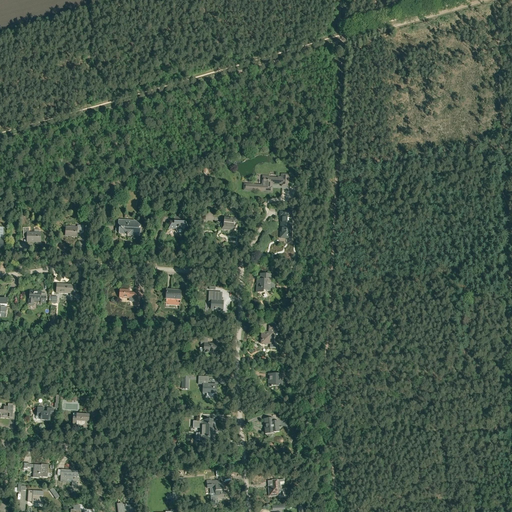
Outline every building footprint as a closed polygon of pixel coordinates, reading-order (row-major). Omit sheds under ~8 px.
[(281,175),(281,177),(278,177),(278,178),(269,178),(269,176),(263,176),(262,185),(254,185),(244,184),(244,190),(254,191),(271,192),(272,187),(271,187),(271,183),(282,184),(282,185),(288,186),(289,175),(281,175)] [(281,220),(284,220),(284,222),(281,222),(280,238),(290,238),(291,227),(291,223),(292,223),(292,213),(280,212),(280,216),(281,216),(281,220)] [(175,217),(174,224),(172,224),(169,228),(176,229),(178,232),(182,233),(185,227),(188,227),(185,222),(182,222),(182,217),(175,217)] [(236,219),(224,218),(223,225),(221,224),(221,229),(233,231),(234,224),(236,224),(236,219)] [(128,234),(140,235),(140,229),(139,228),(140,227),(141,227),(136,221),(118,220),(118,223),(116,225),(115,234),(126,234),(127,236),(128,234)] [(66,226),(65,235),(69,235),(69,237),(77,237),(77,233),(83,233),(84,226),(78,225),(77,228),(70,227),(66,226)] [(40,241),(41,233),(29,233),(29,228),(23,228),(23,238),(27,238),(27,242),(32,242),(32,241),(40,241)] [(274,287),(274,286),(274,285),(273,284),(272,284),(270,284),(271,274),(263,274),(263,280),(257,280),(256,293),(263,293),(263,291),(270,291),(270,288),(272,288),(273,288),(274,287)] [(57,284),(57,293),(71,294),(72,285),(57,284)] [(139,306),(139,302),(140,288),(136,288),(135,293),(128,293),(129,290),(120,290),(119,298),(128,298),(128,297),(131,297),(131,302),(135,302),(135,306),(139,306)] [(180,306),(180,291),(166,290),(165,305),(180,306)] [(46,303),(46,297),(46,294),(41,294),(41,292),(30,291),(29,299),(28,299),(28,305),(34,305),(34,301),(40,301),(40,303),(46,303)] [(222,301),(216,301),(216,292),(209,291),(208,303),(211,303),(211,309),(222,310),(222,301)] [(276,344),(272,344),(273,333),(273,330),(277,330),(277,327),(269,326),(268,330),(269,330),(269,332),(261,332),(260,344),(270,344),(270,348),(276,349),(276,344)] [(210,353),(210,356),(215,356),(216,344),(208,344),(208,338),(201,337),(200,346),(204,346),(204,352),(210,353)] [(278,373),(278,374),(268,374),(268,387),(272,387),(272,386),(279,386),(279,384),(282,384),(282,373),(278,373)] [(198,380),(198,384),(203,385),(202,393),(216,393),(216,389),(216,385),(207,384),(207,380),(198,380)] [(0,414),(1,415),(0,418),(7,418),(8,413),(13,414),(14,405),(8,404),(8,407),(1,407),(2,404),(0,403),(0,414)] [(47,408),(47,412),(43,412),(43,408),(37,408),(37,417),(41,417),(41,420),(49,421),(50,415),(53,415),(53,409),(47,408)] [(89,415),(76,414),(73,414),(72,427),(78,428),(78,424),(83,424),(83,428),(88,428),(89,415)] [(265,434),(274,434),(274,432),(279,432),(278,421),(273,421),(272,418),(263,419),(265,434)] [(214,422),(203,422),(202,422),(193,421),(192,429),(202,429),(202,434),(199,434),(199,441),(214,441),(214,434),(215,434),(215,429),(214,429),(215,422),(214,422)] [(27,469),(27,468),(34,468),(33,478),(31,478),(40,478),(40,477),(47,478),(48,465),(41,464),(41,466),(29,465),(29,464),(24,463),(23,469),(27,469)] [(79,480),(80,472),(61,470),(61,482),(66,482),(66,479),(72,480),(72,487),(77,487),(77,480),(79,480)] [(214,481),(211,481),(211,480),(206,481),(206,486),(212,485),(212,488),(215,488),(215,491),(215,496),(217,496),(217,499),(223,498),(223,496),(224,496),(224,491),(224,490),(224,484),(214,485),(214,481)] [(279,480),(271,481),(272,486),(268,487),(269,496),(281,495),(281,494),(281,490),(280,490),(279,480)] [(44,492),(28,491),(28,498),(32,499),(32,504),(43,504),(44,492)] [(130,506),(125,506),(122,506),(122,504),(118,505),(118,500),(117,500),(119,509),(118,509),(118,511),(133,511),(134,508),(129,508),(130,506)]
